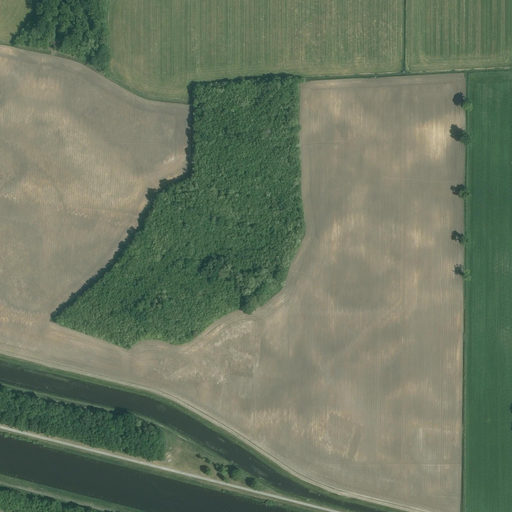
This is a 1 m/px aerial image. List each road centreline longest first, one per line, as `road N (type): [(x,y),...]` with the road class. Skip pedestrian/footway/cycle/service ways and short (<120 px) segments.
road 1 (track): [(0,351),(162,393),(311,481),(415,511)]
road 2 (track): [(277,497),(162,427),(0,385)]
